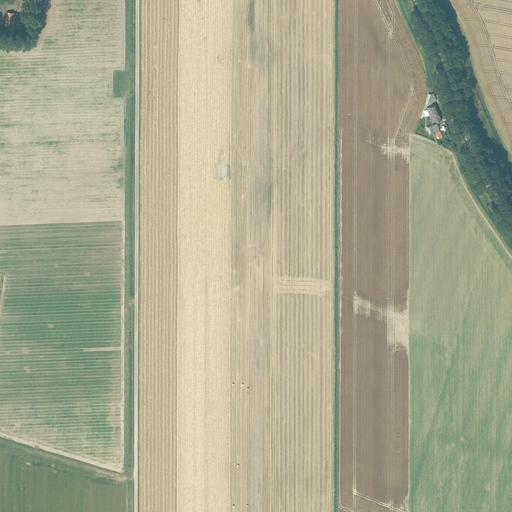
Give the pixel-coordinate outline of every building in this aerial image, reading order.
[(14,26),(16,13),(7,12),(5,25),(14,26)] [(436,101),(433,93),(431,94),(428,93),(425,103),(428,104),(436,101)] [(429,115),(438,112),(435,105),(427,108),(429,115)] [(434,123),(441,120),(438,112),(429,115),(430,116),(432,121),(433,120),(434,123)] [(435,136),(441,134),(439,131),(440,131),(437,123),(431,125),(435,136)]
